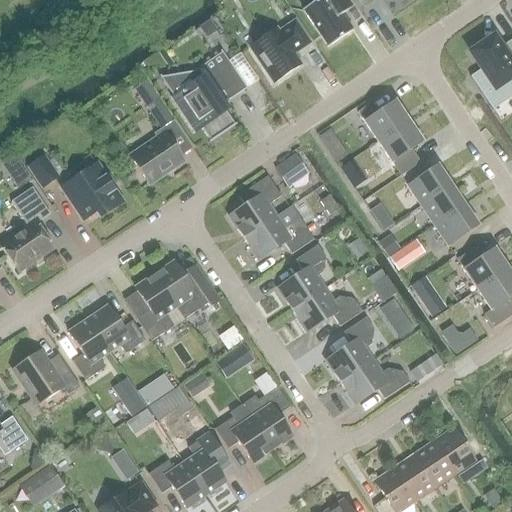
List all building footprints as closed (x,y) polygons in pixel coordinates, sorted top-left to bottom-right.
[(341,15),(352,8),(346,0),(312,0),(314,2),(302,11),(327,48),(352,31),(341,15)] [(216,31),(209,20),(198,27),(205,38),(216,31)] [(276,29),(249,47),(273,84),(300,66),(292,54),(308,43),(294,22),(278,33),(276,29)] [(472,76),(469,77),(492,111),(495,109),(493,108),(511,95),(511,39),(499,48),(492,38),(470,53),(481,70),(482,71),(473,77),(472,76)] [(159,77),(187,119),(188,118),(187,117),(191,114),(210,142),(208,143),(209,144),(236,126),(236,125),(234,125),(216,97),(222,93),(228,102),(245,90),(246,92),(247,91),(221,51),(220,52),(226,62),(199,80),(194,73),(162,78),(160,76),(159,77)] [(146,106),(162,130),(173,122),(158,98),(146,106)] [(377,143),(407,123),(393,103),(373,116),(367,106),(357,113),(377,143)] [(407,123),(377,143),(400,177),(420,163),(411,150),(421,144),(407,123)] [(328,152),(339,144),(329,130),(318,138),(328,152)] [(148,185),(183,162),(164,135),(130,158),(148,185)] [(307,176),(294,156),(273,169),(286,189),(307,176)] [(58,177),(44,158),(28,169),(41,189),(58,177)] [(352,160),(339,169),(344,176),(357,168),(352,160)] [(96,166),(63,189),(84,220),(96,212),(100,218),(106,214),(121,204),(113,192),(116,190),(107,176),(104,179),(96,166)] [(406,186),(421,208),(450,188),(436,167),(406,186)] [(24,171),(11,180),(17,190),(30,181),(24,171)] [(229,218),(243,240),(276,218),(268,206),(280,198),(267,178),(238,197),(244,207),(229,218)] [(463,207),(450,188),(421,208),(434,227),(463,207)] [(52,250),(35,224),(37,222),(38,223),(50,215),(32,189),(11,203),(27,228),(0,245),(0,246),(18,273),(52,250)] [(377,223),(387,216),(379,204),(369,212),(377,223)] [(434,227),(447,247),(477,227),(463,207),(434,227)] [(291,208),(276,218),(243,240),(258,261),(284,244),(291,256),(314,241),(305,229),(291,208)] [(389,235),(377,244),(387,257),(399,248),(389,235)] [(292,312),(324,290),(316,278),(322,274),(325,258),(317,247),(295,262),(303,273),(277,290),(292,312)] [(506,271),(492,250),(482,257),(476,247),(456,260),(477,291),(506,271)] [(399,251),(388,258),(397,272),(408,264),(399,251)] [(173,263),(154,277),(174,307),(184,321),(202,308),(204,312),(219,302),(201,276),(195,268),(185,275),(190,283),(188,285),(176,268),(173,263)] [(511,301),(510,298),(511,296),(511,279),(506,271),(477,291),(490,311),(483,316),(492,329),(511,315),(511,301)] [(385,276),(377,281),(389,298),(397,293),(385,276)] [(135,320),(147,337),(151,343),(173,328),(165,316),(175,309),(154,277),(134,290),(149,311),(135,320)] [(431,318),(445,308),(431,286),(416,296),(431,318)] [(324,290),(292,312),(306,334),(332,317),(339,328),(362,313),(354,301),(339,298),(332,302),(324,290)] [(393,300),(380,309),(389,322),(402,313),(393,300)] [(87,321),(98,337),(109,353),(119,346),(125,355),(145,342),(132,322),(121,329),(107,308),(87,321)] [(370,346),(373,330),(366,319),(343,334),(351,345),(325,362),(340,384),(372,362),(364,350),(370,346)] [(68,334),(70,337),(82,356),(72,363),(85,382),(105,369),(99,360),(109,353),(98,337),(87,321),(68,334)] [(232,325),(215,335),(224,349),(240,339),(232,325)] [(475,341),(468,331),(460,337),(467,346),(475,341)] [(242,347),(231,354),(240,367),(251,360),(242,347)] [(13,371),(37,407),(63,390),(67,397),(80,388),(58,356),(47,363),(40,353),(13,371)] [(412,368),(416,375),(437,363),(433,356),(412,368)] [(381,375),(372,362),(340,384),(355,406),(377,391),(384,401),(409,384),(402,373),(387,370),(381,375)] [(149,384),(159,399),(173,390),(163,375),(149,384)] [(192,380),(183,387),(190,397),(199,391),(192,380)] [(178,387),(165,396),(174,410),(187,401),(178,387)] [(251,400),(241,407),(272,452),(291,439),(277,417),(290,408),(277,389),(264,398),(254,404),(251,400)] [(136,393),(120,403),(130,418),(145,408),(136,393)] [(234,418),(214,431),(227,451),(238,444),(252,465),(272,452),(241,407),(231,414),(234,418)] [(146,428),(154,422),(145,410),(138,415),(146,428)] [(86,425),(91,432),(105,422),(100,415),(86,425)] [(185,423),(193,435),(205,427),(196,415),(185,423)] [(0,425),(0,451),(4,457),(27,441),(12,418),(0,425)] [(432,443),(455,477),(475,463),(452,430),(432,443)] [(115,436),(99,432),(95,451),(111,455),(115,436)] [(194,458),(184,464),(205,497),(225,483),(218,473),(228,466),(221,455),(208,435),(188,449),(194,458)] [(455,477),(432,443),(413,456),(435,490),(455,477)] [(435,490),(413,456),(393,469),(416,503),(435,490)] [(205,497),(184,464),(174,471),(168,462),(148,476),(161,495),(171,488),(186,510),(205,497)] [(125,482),(138,473),(132,465),(120,473),(125,482)] [(40,503),(63,488),(49,467),(26,481),(40,503)] [(401,511),(416,503),(393,469),(373,483),(385,499),(373,507),(376,511),(401,511)] [(146,511),(154,507),(140,486),(127,495),(126,493),(99,511),(146,511)] [(501,502),(493,489),(483,496),(491,508),(501,502)] [(350,511),(345,505),(344,506),(342,502),(330,510),(329,511),(350,511)]
